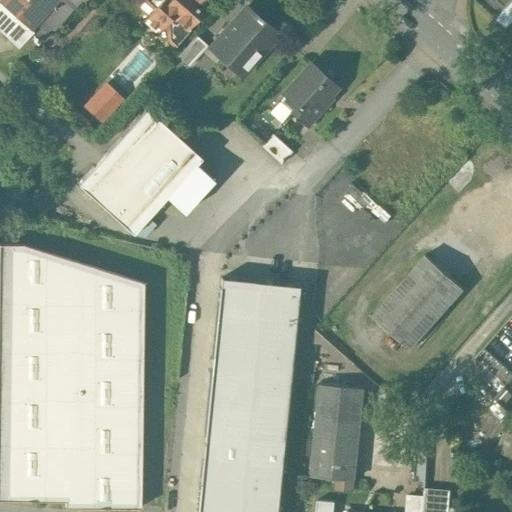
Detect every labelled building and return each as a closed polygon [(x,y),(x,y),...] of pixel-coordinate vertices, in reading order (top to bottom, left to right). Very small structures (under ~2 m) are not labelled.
[(0,0),(0,2),(30,30),(30,29),(42,40),(78,0),(80,0),(82,1),(83,0),(0,0)] [(144,0),(154,8),(161,0),(166,0),(167,1),(167,0),(144,0)] [(196,0),(167,0),(167,1),(166,0),(161,0),(154,8),(148,15),(161,27),(167,21),(172,16),(186,29),(187,28),(201,12),(196,8),(196,7),(194,5),(194,6),(193,5),(196,0)] [(511,0),(479,0),(508,26),(511,21),(511,0)] [(245,7),(208,48),(220,58),(240,76),(261,52),(260,52),(276,34),(277,35),(277,33),(256,14),(255,16),(245,7)] [(186,29),(172,16),(167,21),(168,40),(175,46),(190,30),(187,28),(186,29)] [(195,35),(177,56),(188,66),(207,45),(195,35)] [(220,58),(208,48),(204,53),(215,63),(220,58)] [(311,63),(283,94),(295,106),(290,112),(293,114),(306,125),(327,102),(324,99),(336,86),(311,63)] [(123,97),(109,82),(85,104),(100,119),(123,97)] [(290,112),(277,100),(268,111),(283,124),(293,114),(290,112)] [(200,158),(146,108),(77,184),(132,233),(200,158)] [(292,152),(272,134),(261,146),(281,164),(292,152)] [(28,199),(13,186),(5,194),(19,208),(28,199)] [(143,282),(22,245),(0,244),(0,499),(64,500),(64,506),(140,507),(143,282)] [(463,289),(425,255),(371,315),(409,349),(463,289)] [(280,511),(303,286),(220,278),(196,511),(280,511)] [(362,388),(320,384),(311,476),(353,480),(362,388)] [(450,490),(423,488),(421,511),(447,511),(448,511),(450,490)] [(332,511),(334,502),(316,501),(315,511),(332,511)]
